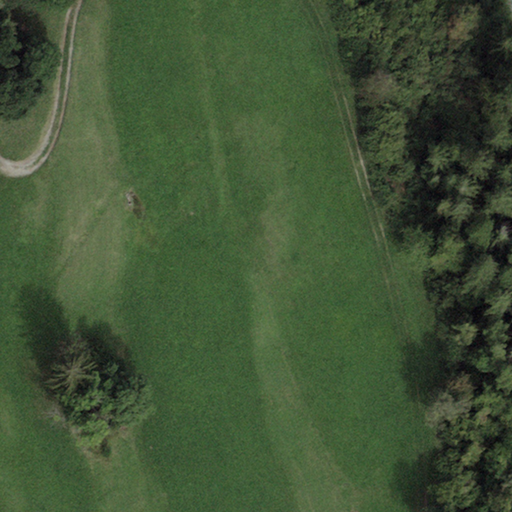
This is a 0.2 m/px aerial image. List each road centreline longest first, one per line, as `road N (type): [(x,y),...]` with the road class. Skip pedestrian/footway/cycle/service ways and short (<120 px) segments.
road 1 (track): [(423,511),(394,274),(330,36),(310,0)]
road 2 (track): [(78,0),(44,156),(29,168),(0,164)]
